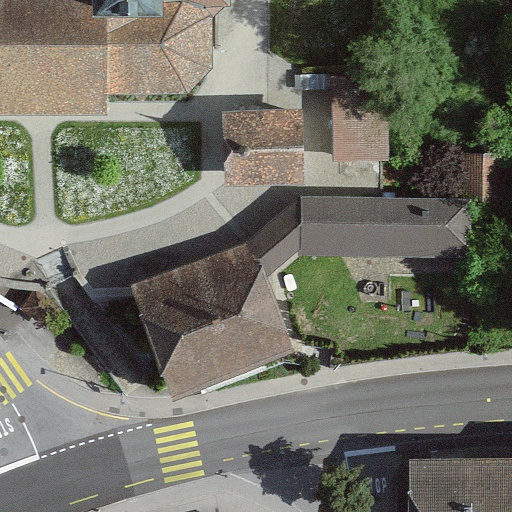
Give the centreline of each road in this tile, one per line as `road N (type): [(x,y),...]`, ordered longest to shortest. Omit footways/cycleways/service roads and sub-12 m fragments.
road 1 (tertiary): [(64,484),(231,437),(333,421)]
road 2 (tertiary): [(333,421),(511,398)]
